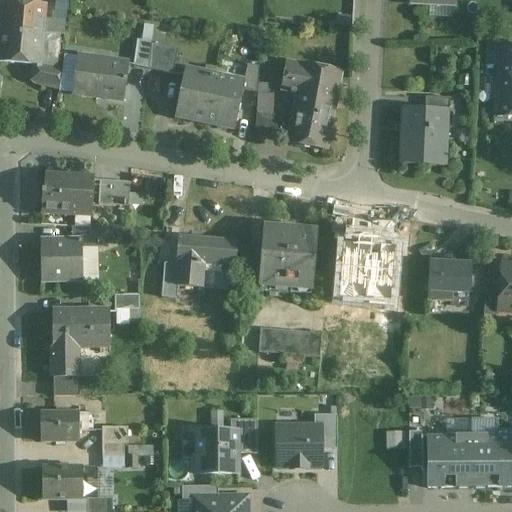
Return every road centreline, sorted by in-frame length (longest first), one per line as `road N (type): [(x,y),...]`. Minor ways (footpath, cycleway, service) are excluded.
road 1 (residential): [(4,132),(6,511)]
road 2 (residential): [(4,132),(357,194)]
road 3 (residential): [(357,194),(367,0)]
road 4 (residential): [(357,194),(511,222)]
